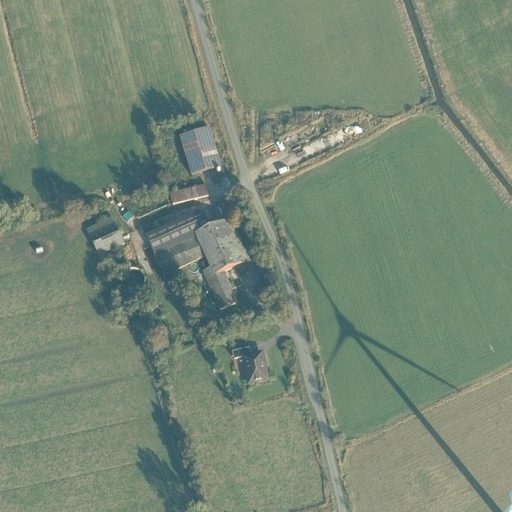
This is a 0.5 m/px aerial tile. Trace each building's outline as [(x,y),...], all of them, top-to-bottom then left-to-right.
[(340,145),(364,132),(358,121),(334,134),(340,145)] [(209,129),(180,137),(190,175),(220,167),(209,129)] [(206,184),(168,194),(171,207),(210,197),(206,184)] [(196,218),(149,238),(167,278),(208,259),(197,234),(212,228),(206,213),(196,218)] [(233,218),(212,228),(197,234),(208,259),(213,270),(205,274),(222,312),(241,304),(228,274),(253,263),(233,218)] [(115,221),(91,231),(101,256),(125,245),(115,221)] [(242,358),(250,356),(249,350),(232,353),(234,360),(242,358)] [(250,356),(242,358),(248,388),(271,383),(265,353),(250,356)]
